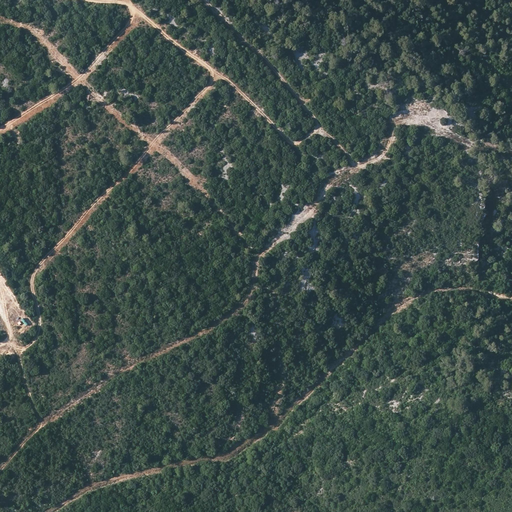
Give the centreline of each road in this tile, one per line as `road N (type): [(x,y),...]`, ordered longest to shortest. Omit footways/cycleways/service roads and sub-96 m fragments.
road 1 (track): [(52,511),(109,480),(227,454),(315,386),(399,302),(447,288),(511,297)]
road 2 (track): [(19,350),(33,342),(41,322),(31,284),(40,265),(218,75)]
road 3 (track): [(88,0),(138,13),(226,80),(286,139),(296,144),(323,125)]
road 4 (track): [(202,0),(356,165)]
road 5 (track): [(0,128),(78,78),(138,13)]
